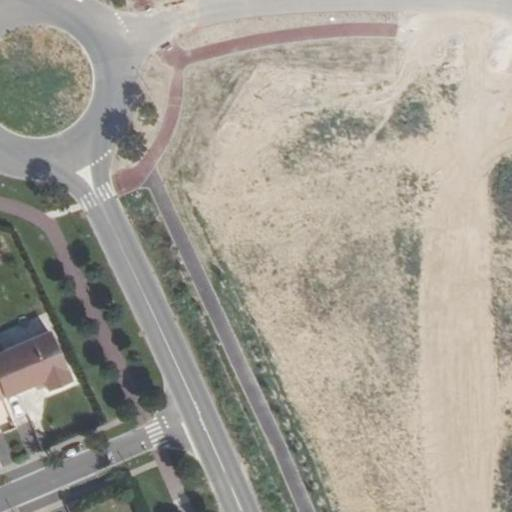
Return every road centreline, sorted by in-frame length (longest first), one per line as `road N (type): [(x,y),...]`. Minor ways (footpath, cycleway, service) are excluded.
road 1 (unclassified): [(74,143),(200,414)]
road 2 (residential): [(0,502),(200,414)]
road 3 (unclassified): [(104,55),(129,32),(156,23),(281,0)]
road 4 (unclassified): [(104,55),(91,34),(48,10),(0,19)]
